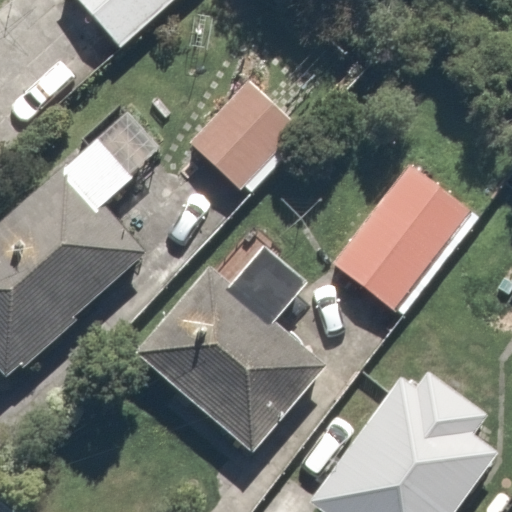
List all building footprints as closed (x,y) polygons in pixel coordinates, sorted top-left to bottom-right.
[(189,0),(75,0),(126,56),(189,0)] [(310,142),(253,83),(188,146),(245,205),(310,142)] [(146,187),(103,140),(0,234),(0,371),(14,387),(151,263),(111,219),(146,187)] [(490,215),(416,159),(331,272),(405,328),(490,215)] [(246,234),(137,360),(254,461),(337,365),(283,319),(310,288),(246,234)] [(476,511),(511,462),(511,443),(414,374),(316,511),(476,511)]
